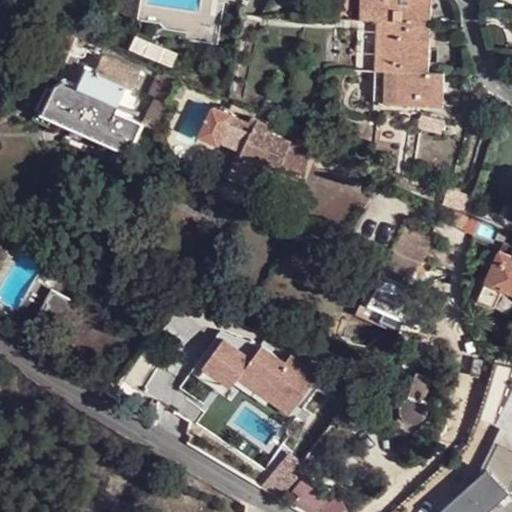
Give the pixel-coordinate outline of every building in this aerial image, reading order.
[(426,4),(426,0),(364,0),(364,18),(380,19),(426,21),(431,21),(432,13),(433,4),(426,4)] [(27,10),(21,8),(18,16),(24,19),(27,10)] [(4,69),(16,76),(36,40),(26,34),(29,28),(15,20),(15,22),(0,14),(0,62),(0,63),(5,68),(4,69)] [(425,39),(426,21),(380,19),(379,44),(379,70),(404,70),(429,71),(430,45),(431,39),(425,39)] [(103,47),(91,41),(90,44),(57,28),(41,58),(46,60),(41,69),(57,77),(68,54),(82,61),(84,62),(88,54),(98,59),(103,47)] [(79,66),(82,61),(68,54),(57,77),(65,81),(74,63),(79,66)] [(109,132),(104,139),(131,153),(144,126),(129,119),(137,101),(132,99),(142,78),(107,61),(100,76),(79,66),(74,63),(65,81),(62,89),(59,88),(58,91),(51,87),(39,109),(63,120),(70,123),(74,115),(109,132)] [(14,81),(16,76),(4,69),(1,74),(14,81)] [(403,104),(404,70),(379,70),(378,104),(403,104)] [(444,90),(445,72),(429,71),(404,70),(403,104),(421,105),(439,106),(439,90),(444,90)] [(167,102),(178,80),(163,73),(153,96),(157,97),(167,102)] [(157,97),(144,126),(162,135),(176,106),(167,102),(157,97)] [(237,134),(235,138),(241,141),(238,148),(242,150),(243,152),(280,168),(283,163),(304,170),(312,148),(269,130),(216,105),(203,133),(218,141),(221,134),(224,128),(237,134)] [(58,130),(63,120),(39,109),(35,119),(58,130)] [(70,123),(104,139),(109,132),(74,115),(70,123)] [(444,121),(423,115),(420,127),(441,133),(444,121)] [(234,140),(235,138),(237,134),(224,128),(221,134),(234,140)] [(445,203),(475,211),(478,196),(449,188),(445,203)] [(461,227),(467,214),(459,211),(453,222),(461,227)] [(423,262),(435,234),(409,222),(382,282),(403,291),(406,283),(410,285),(421,261),(423,262)] [(492,267),(479,298),(486,301),(494,305),(502,287),(511,290),(511,246),(502,242),(491,267),(492,267)] [(54,336),(74,302),(53,290),(32,324),(54,336)] [(291,397),(293,394),(300,383),(308,389),(321,370),(308,361),(307,364),(292,354),(286,362),(262,346),(247,367),(291,397)] [(426,401),(434,377),(418,371),(410,397),(409,398),(405,400),(403,403),(402,406),(402,410),(403,414),(405,419),(407,421),(411,423),(417,423),(419,423),(423,421),(427,416),(429,413),(429,409),(428,406),(426,401)] [(300,383),(293,394),(301,399),(308,389),(300,383)] [(511,430),(502,426),(493,446),(511,454),(511,430)] [(504,511),(511,497),(511,472),(486,460),(463,510),(467,511),(504,511)] [(261,486),(280,497),(299,476),(282,462),(261,486)] [(323,511),(349,511),(340,495),(320,506),(323,511)]
